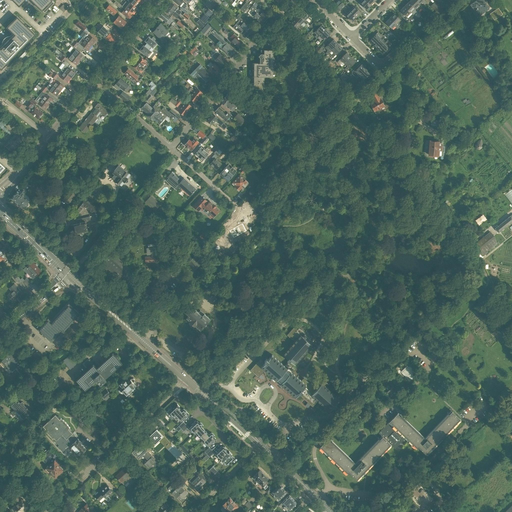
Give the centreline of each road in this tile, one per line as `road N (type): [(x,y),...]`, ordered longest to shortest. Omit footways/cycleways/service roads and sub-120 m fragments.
road 1 (residential): [(44,511),(185,378)]
road 2 (residential): [(278,16),(171,148)]
road 3 (primary): [(185,378),(67,274)]
